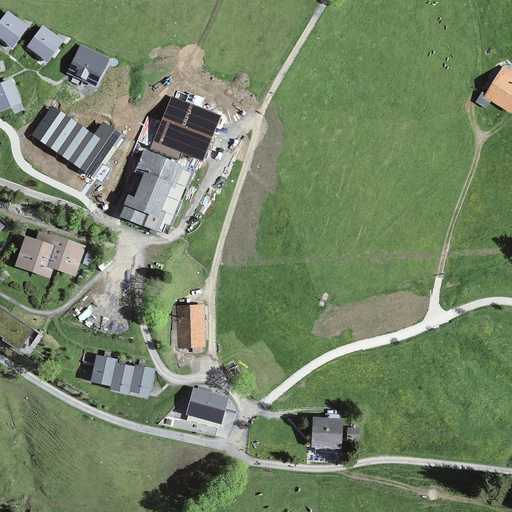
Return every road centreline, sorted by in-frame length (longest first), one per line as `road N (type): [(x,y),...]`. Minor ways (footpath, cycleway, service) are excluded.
road 1 (track): [(430,323),(442,259),(480,148),(469,105),(482,77),(470,0)]
road 2 (track): [(511,301),(482,302),(399,338),(338,352),(247,415)]
road 3 (track): [(243,457),(252,465),(328,470),(388,458),(511,471)]
road 4 (track): [(235,450),(122,426),(0,360)]
road 5 (track): [(129,238),(140,320),(164,375),(209,385)]
road 6 (track): [(259,117),(213,284)]
road 7 (track): [(173,237),(216,163),(259,117)]
road 8 (track): [(327,0),(259,117)]
road 9 (track): [(0,130),(29,174),(84,200),(97,216)]
